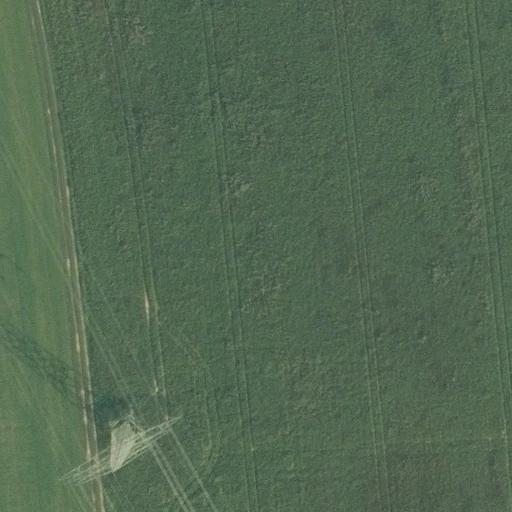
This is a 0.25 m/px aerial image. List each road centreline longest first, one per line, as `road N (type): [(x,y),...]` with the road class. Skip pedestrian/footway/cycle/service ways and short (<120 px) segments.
road 1 (track): [(95,511),(75,268),(35,0)]
road 2 (track): [(85,399),(511,364)]
